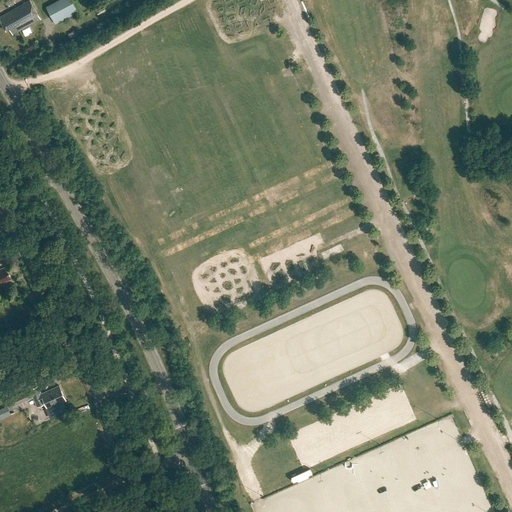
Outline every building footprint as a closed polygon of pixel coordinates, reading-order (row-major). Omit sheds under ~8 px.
[(0,19),(6,31),(9,29),(13,34),(40,19),(30,0),(0,16),(0,19)] [(61,0),(47,8),(56,24),(85,8),(80,0),(61,0)] [(11,279),(6,268),(0,270),(0,285),(7,282),(6,281),(11,279)] [(37,387),(10,400),(14,407),(18,405),(21,411),(35,404),(37,408),(45,405),(47,410),(65,401),(59,387),(41,395),(37,387)] [(11,414),(7,406),(0,408),(0,416),(1,418),(11,414)]
